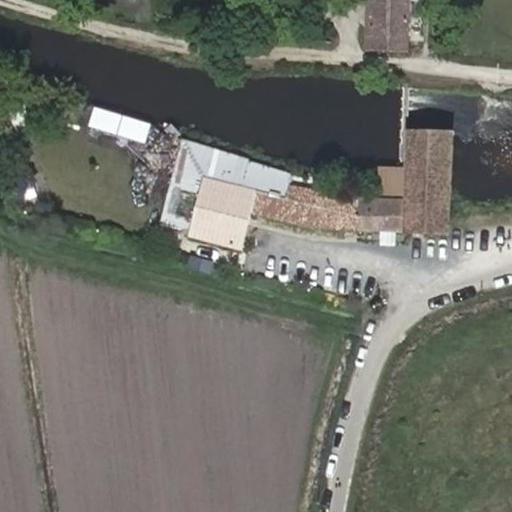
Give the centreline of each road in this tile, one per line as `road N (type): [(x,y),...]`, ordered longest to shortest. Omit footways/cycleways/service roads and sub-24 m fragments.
road 1 (track): [(1,0),(232,51),(511,74)]
road 2 (unclassified): [(511,267),(438,294),(395,326),(358,412),(337,511)]
